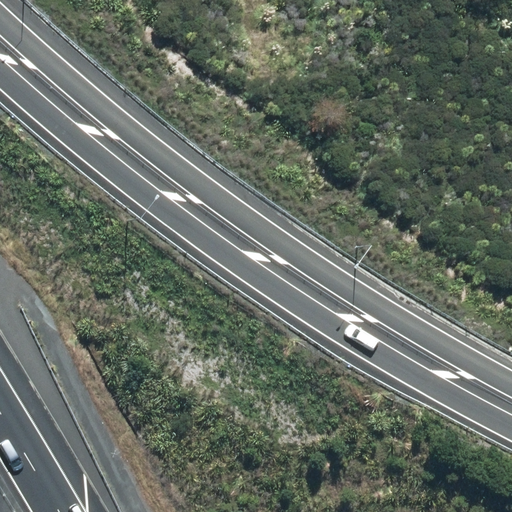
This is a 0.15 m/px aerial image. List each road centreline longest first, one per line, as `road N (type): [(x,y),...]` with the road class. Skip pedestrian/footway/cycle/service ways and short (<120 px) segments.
road 1 (primary): [(0,9),(121,124),(325,277),(511,383)]
road 2 (primary): [(511,430),(297,302),(82,153),(0,71)]
